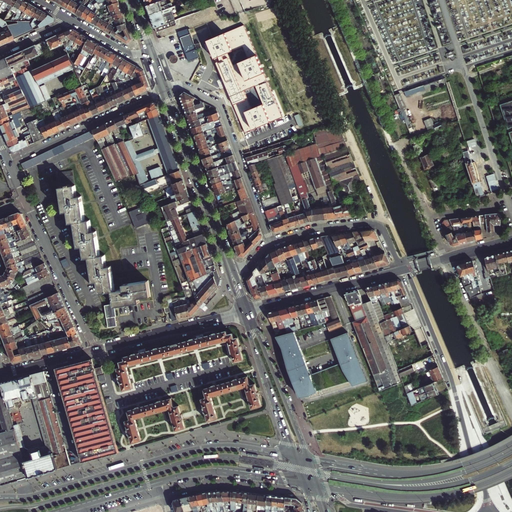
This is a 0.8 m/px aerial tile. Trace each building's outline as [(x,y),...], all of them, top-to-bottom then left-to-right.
[(0,0),(0,17),(4,20),(6,16),(0,12),(0,7),(2,4),(2,2),(7,5),(9,0),(0,0)] [(6,12),(8,13),(15,0),(9,0),(7,5),(10,7),(9,8),(7,8),(6,10),(4,9),(3,12),(4,12),(5,11),(6,12)] [(12,10),(16,12),(22,0),(15,0),(8,13),(6,16),(4,20),(5,20),(7,21),(10,16),(11,15),(10,14),(11,12),(12,10)] [(19,18),(21,15),(28,3),(22,0),(16,12),(17,13),(14,18),(13,17),(11,21),(18,21),(19,18)] [(66,0),(62,6),(67,9),(72,0),(71,0),(66,0)] [(72,0),(67,9),(72,12),(77,3),(76,3),(77,1),(76,0),(72,0)] [(72,12),(76,14),(83,2),(79,0),(77,3),(72,12)] [(76,14),(82,17),(88,6),(89,5),(86,4),(88,0),(84,0),(83,2),(76,14)] [(100,6),(102,8),(119,2),(118,0),(109,0),(104,2),(105,4),(100,6)] [(168,4),(166,0),(164,0),(147,6),(150,15),(171,8),(173,7),(172,3),(168,4)] [(95,5),(87,20),(92,23),(99,10),(98,10),(102,8),(100,6),(99,4),(97,2),(94,4),(95,5)] [(108,13),(121,8),(119,2),(102,8),(98,10),(99,10),(102,15),(104,14),(102,12),(107,10),(108,13)] [(25,18),(26,18),(33,6),(28,3),(21,15),(22,16),(25,18)] [(82,17),(87,20),(95,5),(94,4),(93,3),(92,5),(91,8),(88,6),(82,17)] [(216,5),(175,20),(177,25),(157,32),(159,39),(189,29),(221,19),(216,5)] [(30,20),(31,18),(37,8),(33,6),(26,18),(27,18),(30,20)] [(31,23),(32,27),(42,11),(37,8),(31,18),(33,19),(31,23)] [(121,8),(108,13),(104,14),(102,15),(103,16),(105,19),(123,12),(121,8)] [(177,25),(175,20),(171,8),(150,15),(157,32),(177,25)] [(92,23),(97,26),(103,16),(102,15),(99,10),(92,23)] [(42,11),(32,27),(33,28),(37,25),(47,14),(42,11)] [(116,22),(117,21),(125,18),(123,12),(105,19),(106,19),(109,22),(115,19),(116,22)] [(47,14),(37,25),(33,28),(34,30),(52,21),(53,17),(47,14)] [(97,26),(101,28),(106,19),(105,19),(103,16),(97,26)] [(113,25),(116,28),(127,24),(125,18),(117,21),(116,22),(111,24),(113,25)] [(101,28),(106,31),(109,25),(110,24),(111,24),(109,22),(106,19),(101,28)] [(14,39),(34,30),(33,28),(32,27),(31,23),(30,21),(26,21),(18,21),(11,21),(7,21),(5,20),(6,23),(14,39)] [(8,41),(14,39),(6,23),(3,25),(6,31),(4,32),(8,41)] [(127,24),(116,28),(114,29),(111,34),(116,37),(119,32),(129,28),(127,24)] [(109,25),(106,31),(111,34),(114,29),(116,28),(113,25),(112,26),(109,25)] [(283,117),(244,26),(206,41),(245,133),(283,117)] [(128,44),(133,40),(129,28),(119,32),(116,37),(128,44)] [(70,29),(59,34),(64,44),(66,47),(76,30),(74,29),(70,29)] [(76,30),(66,47),(70,50),(70,49),(69,48),(70,46),(72,47),(80,33),(76,30)] [(0,44),(8,41),(4,32),(0,33),(0,44)] [(80,33),(72,47),(70,49),(70,50),(74,53),(75,51),(76,49),(77,47),(84,36),(80,33)] [(52,50),(64,44),(59,34),(43,41),(48,51),(52,49),(52,50)] [(189,62),(199,58),(195,45),(191,34),(180,38),(189,62)] [(89,38),(84,36),(77,47),(79,48),(78,50),(77,52),(75,51),(74,53),(78,55),(89,38)] [(84,67),(81,66),(79,64),(84,55),(86,57),(89,52),(91,53),(92,54),(98,44),(97,43),(89,38),(78,55),(74,53),(71,59),(73,65),(75,69),(79,77),(84,67)] [(24,50),(29,60),(41,55),(44,53),(40,43),(24,50)] [(105,47),(98,44),(92,54),(94,55),(90,61),(91,62),(90,64),(91,64),(92,63),(93,64),(95,64),(95,63),(97,60),(105,47)] [(105,47),(97,60),(99,61),(97,64),(95,63),(95,64),(96,65),(99,67),(101,62),(109,50),(105,47)] [(29,60),(24,50),(7,58),(14,73),(16,78),(19,84),(25,96),(31,108),(47,101),(41,87),(40,85),(38,81),(33,71),(32,67),(31,65),(29,60)] [(109,50),(101,62),(103,63),(101,68),(102,68),(103,69),(104,68),(106,65),(113,52),(109,50)] [(117,55),(113,52),(106,65),(107,66),(105,69),(104,68),(103,69),(104,70),(107,72),(111,66),(117,55)] [(33,71),(38,81),(73,65),(71,59),(69,54),(33,71)] [(117,55),(111,66),(112,67),(107,76),(113,79),(113,78),(118,70),(124,59),(117,55)] [(0,78),(2,78),(8,75),(14,73),(7,58),(0,61),(0,78)] [(124,59),(118,70),(113,78),(116,79),(117,77),(117,78),(120,73),(122,74),(129,62),(124,59)] [(124,75),(126,76),(133,64),(129,62),(122,74),(119,79),(121,80),(124,75)] [(130,79),(131,78),(137,66),(133,64),(126,76),(123,80),(124,80),(130,79)] [(38,81),(40,85),(75,69),(73,65),(38,81)] [(137,66),(131,78),(133,79),(135,79),(145,75),(143,70),(137,66)] [(8,75),(11,82),(15,80),(15,81),(14,82),(16,85),(19,84),(16,78),(14,73),(8,75)] [(100,75),(96,73),(91,82),(95,84),(100,75)] [(8,75),(2,78),(5,84),(11,82),(8,75)] [(150,86),(145,75),(135,79),(136,81),(140,79),(146,91),(148,90),(150,86)] [(130,79),(131,82),(137,95),(141,93),(136,83),(135,83),(135,82),(136,81),(135,79),(133,79),(131,78),(130,79)] [(445,78),(430,83),(431,87),(446,82),(445,78)] [(141,93),(146,91),(140,79),(136,81),(135,82),(135,83),(136,83),(141,93)] [(132,98),(125,83),(124,80),(123,80),(121,81),(120,81),(121,84),(120,85),(121,87),(127,100),(132,98)] [(122,102),(113,82),(110,83),(107,84),(110,90),(113,96),(117,105),(122,102)] [(127,100),(121,87),(119,88),(118,86),(116,82),(113,82),(122,102),(127,100)] [(137,95),(131,82),(127,83),(127,82),(125,83),(132,98),(137,95)] [(16,85),(17,87),(18,89),(19,88),(20,90),(15,92),(18,99),(25,96),(19,84),(16,85)] [(47,101),(52,99),(45,85),(41,87),(47,101)] [(78,94),(85,91),(90,89),(89,89),(89,87),(88,85),(83,86),(76,89),(78,94)] [(425,89),(424,85),(411,89),(404,92),(406,96),(425,89)] [(100,96),(106,110),(112,107),(106,95),(103,96),(99,87),(96,88),(100,96)] [(99,97),(100,96),(96,88),(93,90),(91,91),(92,94),(94,99),(99,97)] [(117,105),(113,96),(110,90),(108,90),(109,92),(105,94),(106,95),(112,107),(117,105)] [(18,99),(15,92),(10,95),(12,101),(18,99)] [(180,96),(185,108),(196,104),(194,100),(196,98),(185,92),(180,96)] [(405,109),(399,93),(395,95),(401,111),(404,109),(405,109)] [(4,97),(5,98),(7,103),(10,102),(12,101),(10,95),(4,97)] [(10,107),(0,111),(0,120),(9,116),(8,114),(12,112),(13,115),(15,114),(23,111),(31,108),(25,96),(18,99),(12,101),(10,102),(12,108),(11,108),(10,107)] [(87,96),(80,99),(82,102),(83,104),(87,101),(90,100),(87,96)] [(105,110),(106,110),(100,96),(99,97),(94,99),(96,103),(100,112),(105,110)] [(90,100),(87,101),(94,115),(99,113),(100,113),(100,112),(96,103),(95,104),(92,105),(90,100)] [(511,100),(500,105),(511,141),(511,100)] [(37,107),(41,106),(47,118),(48,117),(51,116),(53,115),(53,114),(47,101),(31,108),(23,111),(15,114),(17,117),(29,113),(30,115),(39,111),(37,107)] [(83,104),(89,118),(94,115),(87,101),(83,104)] [(200,111),(198,107),(204,105),(203,103),(204,102),(202,101),(201,102),(196,104),(185,108),(187,115),(197,112),(200,111)] [(10,102),(7,103),(0,105),(0,111),(10,107),(11,108),(12,108),(10,102)] [(153,102),(137,109),(140,116),(158,108),(156,103),(153,102)] [(89,118),(83,104),(79,106),(78,107),(84,120),(89,118)] [(73,106),(72,106),(79,122),(84,120),(78,107),(75,108),(74,105),(73,106)] [(79,122),(72,106),(69,108),(71,114),(69,115),(68,115),(73,125),(74,125),(79,122)] [(59,111),(60,113),(66,128),(73,125),(68,115),(66,110),(63,112),(61,107),(60,108),(58,109),(59,111)] [(160,115),(158,108),(140,116),(141,119),(141,120),(146,118),(147,120),(148,119),(160,115)] [(137,109),(128,113),(133,123),(134,123),(133,119),(135,118),(140,116),(137,109)] [(401,111),(411,134),(414,133),(404,109),(401,111)] [(53,115),(56,121),(61,131),(66,128),(60,113),(59,111),(57,112),(53,114),(53,115)] [(187,115),(190,123),(200,119),(205,117),(212,114),(211,111),(198,115),(197,112),(187,115)] [(205,122),(206,123),(220,118),(218,112),(212,114),(205,117),(206,120),(207,122),(205,122)] [(133,123),(128,113),(123,115),(128,126),(130,126),(135,124),(134,123),(133,123)] [(13,120),(11,121),(0,126),(4,134),(20,127),(16,119),(18,118),(17,117),(15,114),(13,115),(13,117),(12,117),(13,120)] [(128,126),(123,115),(115,119),(119,130),(128,126)] [(160,115),(148,119),(159,148),(161,152),(169,174),(180,170),(165,127),(160,115)] [(9,116),(0,120),(0,124),(0,126),(11,121),(9,116)] [(220,118),(206,123),(192,128),(194,135),(207,131),(210,130),(211,130),(216,128),(223,126),(220,118)] [(115,119),(110,122),(114,131),(110,132),(115,142),(111,144),(110,145),(108,145),(102,148),(117,181),(136,174),(138,173),(131,157),(125,142),(119,130),(115,119)] [(190,123),(192,128),(206,123),(205,122),(207,122),(206,120),(201,122),(200,119),(190,123)] [(26,124),(28,129),(39,123),(38,122),(37,122),(36,120),(34,121),(28,123),(26,124)] [(56,121),(54,122),(51,123),(56,133),(61,131),(56,121)] [(114,131),(110,122),(93,130),(96,137),(97,138),(103,136),(105,135),(107,140),(108,139),(111,144),(115,142),(110,132),(114,131)] [(135,124),(130,126),(134,139),(145,135),(140,122),(135,124)] [(429,133),(443,126),(441,122),(427,128),(429,133)] [(39,123),(28,129),(30,132),(41,127),(39,123)] [(49,124),(46,125),(51,136),(56,133),(51,123),(49,124)] [(4,134),(8,142),(24,135),(30,133),(30,132),(28,129),(26,124),(25,125),(21,126),(20,127),(4,134)] [(41,127),(42,130),(43,131),(44,134),(46,138),(51,136),(46,125),(41,127)] [(216,128),(220,138),(227,136),(226,136),(223,126),(216,128)] [(41,127),(30,132),(30,133),(31,136),(42,130),(41,127)] [(25,170),(50,158),(53,157),(96,137),(93,130),(22,163),(25,170)] [(42,130),(31,136),(33,139),(44,134),(43,131),(42,130)] [(196,140),(212,134),(211,130),(210,130),(210,132),(207,133),(207,131),(194,135),(196,140)] [(321,156),(313,132),(307,134),(316,158),(321,156)] [(44,134),(33,139),(35,143),(46,138),(44,134)] [(215,140),(212,134),(196,140),(198,146),(215,140)] [(291,167),(316,158),(307,134),(306,134),(289,139),(295,158),(291,159),(290,156),(289,156),(287,149),(285,149),(286,153),(291,167)] [(24,135),(8,142),(12,151),(15,152),(30,145),(27,140),(26,140),(24,135)] [(108,145),(103,136),(97,138),(102,148),(108,145)] [(217,139),(215,140),(198,146),(200,150),(215,145),(219,144),(218,140),(217,139)] [(157,155),(156,154),(161,152),(159,148),(155,149),(154,148),(138,155),(131,140),(125,142),(131,157),(138,173),(136,174),(140,184),(148,181),(140,161),(157,155)] [(228,140),(221,143),(219,144),(215,145),(216,148),(217,148),(218,149),(230,145),(230,144),(228,140)] [(215,145),(200,150),(202,155),(218,149),(217,148),(216,148),(215,145)] [(219,153),(224,151),(231,149),(230,145),(218,149),(218,150),(217,150),(218,153),(219,153)] [(285,149),(284,146),(246,158),(249,166),(257,163),(269,159),(277,156),(286,153),(285,149)] [(348,147),(321,156),(316,158),(320,168),(327,187),(334,184),(339,182),(359,174),(348,147)] [(203,159),(217,154),(218,153),(217,150),(218,150),(218,149),(202,155),(203,159)] [(233,155),(231,149),(224,151),(225,154),(226,157),(233,155)] [(469,151),(463,153),(466,162),(472,160),(469,151)] [(311,222),(320,220),(319,208),(311,209),(308,198),(309,198),(307,192),(301,175),(298,166),(307,163),(310,171),(320,168),(316,158),(291,167),(286,153),(277,156),(280,164),(283,173),(287,182),(294,201),(298,200),(302,198),(304,202),(305,206),(311,222)] [(203,159),(205,165),(222,159),(220,155),(218,156),(217,154),(203,159)] [(429,154),(421,157),(425,169),(434,165),(429,154)] [(229,164),(236,161),(233,155),(226,157),(229,164)] [(280,164),(277,156),(269,159),(272,167),(280,164)] [(222,159),(205,165),(208,171),(218,167),(224,165),(223,162),(225,162),(225,159),(226,159),(225,158),(222,159)] [(466,162),(479,196),(488,194),(481,181),(478,182),(474,171),(475,170),(472,160),(466,162)] [(236,161),(229,164),(225,165),(226,168),(219,170),(218,167),(208,171),(211,180),(229,173),(239,170),(236,161)] [(251,173),(252,173),(259,170),(257,163),(249,166),(251,173)] [(301,175),(307,192),(316,189),(318,194),(322,193),(328,191),(327,187),(320,168),(310,171),(307,163),(298,166),(301,175)] [(272,167),(275,176),(283,173),(280,164),(272,167)] [(160,167),(149,170),(153,180),(164,176),(160,167)] [(144,194),(165,186),(184,179),(180,170),(169,174),(164,176),(153,180),(148,181),(140,184),(142,188),(144,194)] [(242,178),(239,170),(229,173),(231,178),(231,180),(232,179),(232,177),(234,176),(235,180),(242,178)] [(261,176),(259,170),(252,173),(254,178),(260,176),(261,176)] [(84,258),(89,258),(93,282),(98,282),(99,293),(113,291),(115,304),(115,306),(140,303),(139,298),(151,296),(149,280),(123,283),(124,288),(115,290),(111,265),(106,266),(104,254),(100,255),(96,230),(91,230),(90,220),(85,221),(82,196),(77,196),(73,171),(59,173),(61,188),(60,188),(64,212),(68,212),(70,224),(74,223),(78,247),(83,247),(84,258)] [(231,178),(229,173),(211,180),(212,185),(227,179),(226,177),(229,176),(229,179),(231,178)] [(278,182),(277,183),(278,185),(287,182),(283,173),(275,176),(278,182)] [(360,193),(358,186),(363,184),(359,174),(339,182),(343,192),(337,194),(340,200),(346,198),(360,193)] [(256,186),(263,183),(260,176),(254,178),(256,186)] [(214,190),(232,183),(231,180),(231,178),(229,179),(227,179),(212,185),(214,190)] [(238,187),(234,188),(228,190),(229,194),(239,190),(245,188),(242,178),(235,180),(238,187)] [(430,180),(435,191),(440,188),(436,178),(430,180)] [(184,179),(165,186),(169,197),(172,196),(188,190),(184,179)] [(270,189),(269,188),(267,182),(263,183),(256,186),(259,193),(270,189)] [(278,185),(281,194),(282,194),(286,204),(288,203),(293,202),(294,201),(287,182),(278,185)] [(234,188),(232,183),(214,190),(216,194),(228,190),(234,188)] [(242,199),(249,197),(245,188),(239,190),(242,198),(242,199)] [(188,190),(172,196),(174,201),(177,199),(178,201),(180,200),(182,199),(190,196),(188,190)] [(330,196),(334,206),(337,204),(333,192),(329,193),(330,196)] [(332,219),(338,218),(335,209),(334,206),(330,196),(329,197),(332,219)] [(246,209),(252,207),(249,197),(242,199),(246,209)] [(332,219),(329,197),(325,198),(323,199),(324,207),(326,219),(332,219)] [(246,211),(246,209),(242,199),(242,198),(237,200),(241,210),(242,209),(243,212),(246,211)] [(352,216),(346,198),(340,200),(342,206),(346,217),(352,216)] [(174,208),(177,207),(175,202),(164,206),(166,211),(174,208)] [(152,222),(145,206),(143,207),(129,212),(136,228),(146,224),(152,222)] [(293,227),(289,218),(286,219),(281,206),(278,207),(280,213),(286,229),(293,227)] [(304,214),(302,214),(306,223),(311,222),(305,206),(304,207),(304,208),(302,209),(304,214)] [(338,218),(346,217),(342,206),(335,209),(338,218)] [(254,212),(252,207),(246,209),(246,211),(248,215),(254,212)] [(285,207),(289,218),(293,227),(297,226),(293,215),(293,214),(290,207),(288,208),(287,207),(285,207)] [(306,223),(302,214),(301,211),(300,211),(298,207),(295,208),(301,224),(306,223)] [(166,211),(168,216),(176,213),(174,208),(166,211)] [(293,215),(297,226),(301,224),(295,208),(292,209),(294,213),(293,214),(293,215)] [(200,224),(195,210),(187,213),(192,227),(193,227),(200,224)] [(19,212),(16,214),(21,227),(22,229),(23,228),(23,227),(28,225),(22,214),(19,212)] [(257,219),(254,212),(248,215),(243,217),(244,221),(249,219),(250,222),(257,219)] [(231,222),(240,219),(242,218),(242,217),(240,213),(234,215),(234,214),(229,216),(231,222)] [(286,229),(280,213),(275,215),(278,222),(270,225),(273,231),(276,233),(286,229)] [(21,227),(16,214),(11,216),(13,220),(14,220),(17,228),(19,227),(21,227)] [(480,215),(481,228),(483,239),(487,238),(487,233),(495,231),(494,228),(500,227),(501,216),(498,214),(486,215),(486,214),(480,215)] [(473,216),(474,221),(474,227),(475,230),(477,229),(481,228),(480,215),(473,216)] [(13,220),(11,216),(6,218),(8,222),(9,222),(12,230),(14,233),(15,232),(14,230),(17,228),(14,220),(13,220)] [(473,216),(461,218),(465,232),(467,232),(470,231),(473,230),(475,230),(474,227),(472,227),(471,222),(474,221),(473,216)] [(178,217),(170,221),(167,222),(168,227),(172,225),(180,222),(178,217)] [(227,224),(229,229),(245,223),(244,221),(243,217),(242,217),(242,218),(242,219),(240,220),(240,219),(231,222),(227,224)] [(6,218),(1,220),(3,224),(4,224),(7,232),(11,231),(12,230),(9,222),(8,222),(6,218)] [(450,219),(452,225),(458,238),(461,245),(468,243),(466,235),(465,232),(461,218),(453,219),(450,219)] [(247,229),(253,227),(254,231),(253,232),(254,233),(260,228),(257,219),(250,222),(251,223),(249,224),(250,226),(247,227),(247,229)] [(442,224),(444,229),(452,225),(450,219),(445,220),(442,224)] [(180,222),(172,225),(168,227),(170,232),(174,230),(182,227),(180,222)] [(231,235),(240,232),(239,228),(242,227),(243,229),(247,227),(245,223),(229,229),(231,235)] [(22,229),(20,230),(18,231),(15,232),(16,234),(14,235),(15,238),(18,237),(26,233),(25,232),(30,230),(28,225),(23,227),(23,228),(22,229)] [(452,225),(444,229),(451,245),(454,246),(461,245),(458,238),(452,225)] [(182,227),(174,230),(170,232),(172,236),(176,234),(184,231),(182,227)] [(254,233),(253,232),(254,231),(253,227),(247,229),(249,235),(250,237),(249,239),(251,240),(255,245),(262,238),(263,235),(260,228),(254,233)] [(487,233),(487,238),(496,235),(500,231),(500,227),(494,228),(495,231),(487,233)] [(215,265),(202,229),(193,232),(191,233),(193,238),(191,239),(180,244),(176,246),(189,280),(193,278),(210,272),(213,271),(212,266),(214,265),(215,265)] [(240,232),(231,235),(233,241),(249,235),(247,229),(246,229),(246,230),(244,231),(244,233),(241,234),(240,232)] [(372,229),(368,230),(372,241),(379,240),(375,231),(372,229)] [(28,237),(32,234),(30,230),(25,232),(26,233),(18,237),(18,239),(16,240),(17,243),(28,238),(28,237)] [(361,231),(366,241),(372,241),(368,230),(361,231)] [(11,231),(7,232),(3,234),(1,234),(0,235),(0,236),(0,241),(4,240),(3,240),(13,235),(11,231)] [(184,231),(176,234),(172,236),(174,240),(178,239),(186,235),(184,231)] [(378,267),(372,254),(369,247),(366,241),(361,231),(352,232),(357,242),(359,247),(361,251),(364,250),(366,249),(370,257),(375,268),(378,267)] [(352,232),(345,233),(352,249),(355,255),(356,256),(357,256),(359,255),(362,253),(361,251),(359,247),(356,248),(355,246),(352,244),(357,242),(352,232)] [(352,249),(345,233),(338,234),(344,245),(347,244),(348,247),(345,248),(347,251),(352,249)] [(41,253),(32,234),(28,237),(28,238),(17,243),(18,243),(18,245),(20,248),(20,249),(21,251),(22,254),(22,255),(24,260),(41,253)] [(344,245),(338,234),(332,235),(339,249),(341,248),(343,253),(347,251),(345,248),(344,245)] [(5,244),(15,240),(13,235),(3,240),(4,240),(0,241),(0,245),(1,247),(5,245),(5,244)] [(186,235),(178,239),(174,240),(176,246),(180,244),(191,239),(188,235),(186,236),(186,235)] [(249,235),(233,241),(235,246),(244,242),(243,239),(246,237),(246,238),(247,238),(249,237),(249,239),(250,237),(249,235)] [(339,249),(332,235),(321,236),(328,252),(329,255),(330,257),(332,256),(334,255),(335,256),(336,256),(336,255),(340,253),(339,249)] [(333,264),(330,258),(328,259),(327,255),(329,255),(328,252),(321,236),(315,237),(310,239),(314,250),(315,251),(317,257),(318,260),(327,281),(338,277),(333,264)] [(309,253),(315,251),(314,250),(310,239),(304,241),(309,253)] [(7,249),(17,245),(18,245),(18,243),(16,244),(15,240),(5,244),(5,245),(1,247),(3,252),(7,250),(7,249)] [(251,240),(248,241),(249,244),(246,247),(244,242),(235,246),(239,256),(245,257),(255,245),(251,240)] [(309,253),(304,241),(299,242),(303,253),(305,252),(308,262),(312,261),(310,257),(309,253)] [(303,253),(299,242),(297,243),(294,244),(298,253),(300,257),(301,260),(303,265),(306,263),(303,256),(304,256),(303,253)] [(292,255),(298,253),(294,244),(288,245),(292,255)] [(18,249),(17,245),(7,249),(7,250),(3,252),(4,257),(9,255),(9,254),(20,249),(20,248),(18,249)] [(292,255),(288,245),(282,247),(286,258),(292,255)] [(286,258),(282,247),(276,250),(281,262),(284,269),(287,269),(290,267),(287,260),(286,258)] [(15,258),(18,257),(17,256),(20,255),(19,252),(21,251),(20,249),(9,254),(9,255),(4,257),(6,262),(10,260),(11,259),(15,257),(15,258)] [(356,263),(353,256),(355,255),(352,249),(347,251),(348,254),(351,262),(356,273),(363,271),(358,262),(356,263)] [(281,262),(276,250),(271,252),(276,267),(278,271),(278,272),(284,269),(281,262)] [(362,253),(365,260),(370,269),(375,268),(370,257),(368,258),(364,250),(361,251),(362,253)] [(356,273),(351,262),(348,254),(347,251),(343,253),(344,254),(342,256),(350,274),(356,273)] [(498,275),(490,277),(491,277),(501,319),(503,323),(511,320),(511,275),(510,267),(507,251),(496,254),(500,271),(497,271),(498,275)] [(276,267),(271,252),(266,258),(270,270),(274,268),(276,267)] [(25,272),(45,263),(41,253),(24,260),(24,261),(25,263),(26,265),(27,268),(26,271),(25,272)] [(335,256),(345,276),(350,274),(342,256),(340,253),(336,255),(336,256),(335,256)] [(385,253),(372,254),(378,267),(388,264),(390,263),(385,253)] [(490,274),(490,277),(498,275),(497,271),(500,271),(496,254),(485,257),(489,272),(492,272),(493,273),(490,274)] [(22,255),(18,257),(15,258),(15,257),(11,259),(10,260),(6,262),(8,266),(12,265),(12,264),(24,261),(24,260),(22,255)] [(338,277),(345,276),(335,256),(334,255),(332,256),(335,264),(333,264),(338,277)] [(356,258),(358,262),(363,271),(370,269),(365,260),(362,262),(359,255),(357,256),(358,257),(356,258)] [(320,282),(327,281),(318,260),(316,260),(315,258),(314,256),(310,257),(312,261),(320,282)] [(489,272),(485,257),(482,258),(486,273),(485,273),(486,278),(491,277),(490,277),(490,274),(489,272)] [(270,274),(271,273),(270,270),(266,258),(262,262),(266,273),(269,272),(270,274)] [(297,268),(293,258),(290,259),(287,260),(290,267),(291,271),(297,268)] [(13,270),(19,270),(25,269),(24,266),(23,263),(25,263),(24,261),(12,264),(12,265),(8,266),(8,268),(7,270),(12,273),(13,270)] [(320,282),(312,261),(308,262),(310,267),(311,269),(310,269),(311,272),(315,284),(320,282)] [(478,280),(473,261),(467,262),(471,279),(472,281),(472,284),(474,289),(478,288),(476,281),(478,280)] [(263,277),(264,280),(270,295),(279,293),(277,287),(271,273),(270,274),(269,272),(266,273),(262,262),(259,266),(263,277)] [(471,279),(467,262),(462,263),(469,279),(471,279)] [(48,268),(45,263),(25,272),(24,276),(22,281),(23,280),(26,279),(25,277),(33,273),(34,275),(48,268)] [(311,272),(310,269),(309,267),(307,263),(306,263),(303,265),(303,266),(305,265),(307,271),(305,271),(311,285),(315,284),(311,272)] [(469,279),(462,263),(459,264),(457,268),(461,277),(462,277),(463,280),(462,280),(465,287),(471,284),(470,282),(469,279)] [(220,279),(217,270),(216,270),(214,265),(212,266),(213,271),(210,272),(212,278),(214,277),(218,287),(219,285),(220,279)] [(263,297),(257,283),(256,280),(263,277),(259,266),(255,270),(248,277),(247,280),(254,297),(257,299),(263,297)] [(298,288),(291,271),(290,267),(287,269),(288,272),(285,273),(287,278),(292,290),(298,288)] [(48,268),(34,275),(26,279),(23,280),(26,286),(51,275),(48,268)] [(296,278),(295,275),(298,274),(299,273),(299,271),(297,268),(291,271),(298,288),(303,287),(299,276),(296,278)] [(303,287),(311,285),(305,271),(304,269),(299,271),(299,273),(298,274),(299,276),(303,287)] [(18,274),(19,270),(13,270),(12,273),(7,270),(6,272),(11,274),(10,276),(19,283),(19,284),(20,284),(22,281),(24,276),(18,274)] [(281,280),(278,272),(278,271),(275,272),(271,273),(277,287),(279,293),(286,291),(281,280)] [(11,274),(6,272),(5,274),(3,275),(8,280),(9,284),(11,284),(18,290),(20,288),(18,286),(17,287),(16,287),(17,286),(19,283),(10,276),(11,274)] [(212,278),(210,272),(193,278),(204,302),(218,287),(214,277),(212,278)] [(3,275),(0,276),(0,281),(2,282),(3,287),(5,286),(7,286),(14,291),(18,290),(11,284),(9,284),(8,280),(3,275)] [(24,289),(26,293),(54,280),(51,275),(26,286),(24,287),(24,289)] [(200,307),(204,302),(193,278),(189,280),(192,289),(194,293),(195,295),(196,297),(197,299),(200,307)] [(286,291),(292,290),(287,278),(281,280),(286,291)] [(399,289),(402,295),(407,294),(402,282),(398,279),(395,280),(399,289)] [(270,295),(264,280),(261,281),(259,282),(257,283),(263,297),(270,295)] [(394,290),(399,289),(395,280),(390,282),(394,290)] [(400,302),(398,296),(397,296),(394,290),(390,282),(384,283),(390,297),(393,296),(396,304),(400,302)] [(390,297),(384,283),(379,285),(384,298),(387,306),(385,306),(386,308),(387,307),(388,307),(393,305),(390,297)] [(471,284),(465,287),(468,293),(469,292),(471,298),(482,294),(480,287),(478,288),(474,289),(472,284),(471,284)] [(384,298),(379,285),(373,286),(378,300),(380,299),(384,308),(386,308),(385,306),(387,306),(384,298)] [(59,292),(56,286),(29,299),(31,305),(59,292)] [(368,317),(356,321),(353,322),(363,348),(375,378),(380,376),(384,386),(379,388),(380,391),(403,382),(401,377),(399,371),(388,343),(380,323),(387,320),(385,315),(384,316),(378,300),(373,286),(367,288),(372,301),(364,304),(365,309),(368,317)] [(189,297),(186,289),(183,290),(187,298),(191,316),(200,307),(197,299),(193,301),(191,296),(189,297)] [(358,290),(345,293),(348,299),(353,314),(365,309),(364,304),(358,290)] [(48,303),(50,307),(52,306),(63,301),(59,292),(31,305),(34,312),(38,320),(42,318),(38,308),(48,303)] [(0,304),(10,300),(8,296),(8,294),(0,297),(0,304)] [(343,326),(331,297),(311,302),(319,323),(326,322),(330,332),(343,326)] [(191,316),(187,298),(184,299),(181,299),(182,305),(185,318),(191,316)] [(175,307),(178,319),(185,318),(182,305),(181,299),(177,300),(178,301),(173,302),(174,307),(175,307)] [(0,310),(2,309),(2,311),(12,307),(12,306),(10,300),(0,304),(0,310)] [(66,307),(63,301),(52,306),(55,312),(66,307)] [(314,325),(319,323),(311,302),(306,303),(314,325)] [(314,325),(306,303),(301,304),(308,322),(309,326),(314,325)] [(115,304),(106,305),(108,319),(109,327),(116,326),(115,316),(116,316),(115,306),(115,304)] [(308,322),(301,304),(296,306),(300,318),(302,323),(308,322)] [(296,306),(289,307),(298,329),(301,328),(299,321),(298,321),(297,318),(300,318),(296,306)] [(2,309),(0,310),(0,317),(4,316),(5,317),(15,313),(14,312),(12,307),(2,311),(2,309)] [(66,307),(55,312),(52,313),(50,314),(52,320),(57,319),(64,316),(64,315),(69,313),(66,307)] [(298,329),(289,307),(286,308),(291,323),(293,327),(291,328),(291,329),(289,330),(289,328),(287,329),(287,330),(288,332),(295,330),(298,329)] [(286,308),(279,310),(285,325),(287,329),(289,328),(289,330),(291,329),(291,328),(289,323),(291,323),(286,308)] [(403,308),(385,315),(387,320),(405,313),(403,308)] [(365,309),(353,314),(356,321),(368,317),(365,309)] [(285,325),(279,310),(274,311),(278,323),(282,332),(287,330),(287,329),(283,330),(281,326),(285,325)] [(278,323),(274,311),(268,313),(270,319),(272,325),(278,323)] [(17,318),(15,313),(5,317),(4,316),(0,317),(0,324),(7,322),(7,323),(17,319),(17,318)] [(57,319),(52,320),(50,321),(50,322),(53,323),(61,323),(67,320),(67,319),(71,317),(69,313),(64,315),(64,316),(57,319)] [(413,331),(405,313),(387,320),(380,323),(388,343),(393,340),(391,336),(393,336),(392,333),(395,332),(397,338),(410,333),(413,332),(413,331)] [(73,322),(71,317),(67,319),(67,320),(61,323),(53,323),(54,326),(65,326),(69,325),(69,324),(73,322)] [(19,324),(17,319),(7,323),(7,322),(0,324),(0,329),(1,331),(9,328),(10,329),(20,325),(19,324)] [(65,326),(54,326),(54,327),(67,331),(72,329),(71,328),(75,326),(73,322),(69,324),(69,325),(65,326)] [(272,325),(276,333),(282,332),(278,323),(272,325)] [(1,331),(3,338),(11,334),(12,335),(19,333),(22,332),(20,325),(10,329),(9,328),(1,331)] [(64,334),(70,336),(74,334),(73,333),(78,331),(75,326),(71,328),(72,329),(67,331),(54,327),(54,328),(53,329),(64,334)] [(67,348),(65,337),(63,335),(61,336),(52,330),(51,331),(54,333),(55,337),(58,337),(59,336),(61,342),(63,349),(67,348)] [(288,332),(276,335),(283,352),(300,397),(309,395),(311,398),(368,381),(348,332),(332,338),(342,363),(312,374),(301,346),(295,330),(288,332)] [(70,336),(72,347),(82,344),(83,342),(78,331),(73,333),(74,334),(70,336)] [(155,346),(136,350),(137,352),(133,353),(133,354),(124,357),(125,360),(120,362),(121,367),(117,368),(119,377),(120,382),(121,381),(123,390),(132,388),(127,366),(175,353),(176,355),(180,354),(179,352),(229,340),(234,362),(243,359),(241,350),(242,350),(241,346),(240,346),(238,337),(234,338),(233,333),(227,334),(226,331),(217,333),(217,332),(213,333),(213,331),(194,336),(195,338),(191,339),(191,340),(159,348),(159,347),(155,348),(155,346)] [(50,353),(56,351),(54,343),(53,343),(52,338),(50,334),(48,333),(48,332),(47,333),(47,334),(46,334),(43,335),(44,336),(46,345),(47,345),(50,353)] [(11,334),(3,338),(6,344),(14,341),(14,342),(20,340),(24,338),(24,337),(26,336),(25,333),(20,335),(19,333),(12,335),(11,334)] [(60,343),(58,337),(55,337),(54,333),(50,334),(52,338),(53,343),(54,343),(56,351),(63,349),(61,342),(60,343)] [(46,345),(44,336),(41,337),(39,337),(37,338),(40,348),(41,348),(43,355),(50,353),(47,345),(46,345)] [(37,338),(31,339),(33,345),(34,349),(35,349),(37,356),(43,355),(41,348),(40,348),(37,338)] [(14,341),(6,344),(8,351),(14,348),(14,349),(19,348),(20,347),(20,346),(23,344),(27,343),(26,341),(26,340),(21,342),(20,340),(14,342),(14,341)] [(26,347),(27,346),(27,345),(27,343),(23,344),(20,346),(20,347),(19,348),(19,349),(20,349),(24,360),(30,358),(29,353),(28,353),(26,347)] [(33,345),(27,346),(26,347),(28,353),(29,353),(30,358),(37,356),(35,349),(34,349),(33,345)] [(15,362),(24,360),(20,349),(19,349),(19,348),(14,349),(14,348),(8,351),(12,361),(15,362)] [(92,359),(56,368),(65,399),(73,426),(77,441),(83,462),(119,452),(107,411),(97,375),(95,369),(92,359)] [(415,371),(412,365),(399,371),(401,377),(415,371)] [(443,378),(438,367),(429,371),(431,377),(428,378),(430,382),(428,383),(428,382),(421,385),(422,388),(434,382),(443,378)] [(31,374),(37,396),(53,452),(58,469),(71,465),(65,444),(50,392),(44,371),(31,374)] [(1,383),(8,408),(16,405),(15,400),(20,399),(20,397),(23,396),(24,400),(33,397),(37,396),(31,374),(1,383)] [(205,412),(208,421),(217,418),(211,396),(246,386),(252,408),(261,405),(259,397),(259,396),(258,392),(257,392),(255,384),(250,385),(248,376),(239,379),(238,378),(234,379),(234,380),(217,385),(217,384),(212,385),(212,386),(204,388),(206,397),(202,399),(204,407),(203,408),(204,412),(205,412)] [(1,383),(0,382),(0,418),(3,429),(11,458),(18,481),(29,478),(24,461),(23,456),(20,448),(13,425),(8,408),(1,383)] [(434,382),(422,388),(418,389),(421,395),(437,388),(434,382)] [(423,401),(439,394),(437,388),(421,395),(420,395),(420,397),(421,397),(423,401)] [(42,456),(53,452),(37,396),(33,397),(47,449),(41,451),(42,456)] [(418,403),(415,397),(410,400),(412,406),(418,403)] [(174,407),(171,398),(163,400),(162,400),(158,401),(158,402),(141,407),(140,406),(136,407),(136,408),(128,410),(130,419),(125,421),(128,429),(127,429),(128,434),(129,434),(131,443),(141,440),(135,418),(169,408),(176,430),(185,427),(182,418),(183,418),(182,414),(181,414),(179,405),(174,407)] [(13,425),(20,448),(25,446),(19,424),(13,425)] [(0,486),(18,481),(11,458),(3,429),(0,430),(0,486)] [(43,473),(58,469),(53,452),(42,456),(41,451),(40,447),(38,447),(33,448),(32,450),(33,453),(34,458),(24,461),(29,478),(43,473)] [(231,490),(222,491),(227,509),(228,511),(231,511),(232,511),(231,490)] [(212,491),(207,492),(211,507),(212,508),(213,511),(212,511),(215,511),(214,507),(217,506),(212,491)] [(223,511),(217,491),(212,491),(217,506),(219,506),(220,511),(223,511)] [(227,509),(222,491),(217,491),(223,511),(226,511),(226,510),(227,509)] [(211,507),(207,492),(202,493),(207,508),(208,508),(210,507),(211,507)] [(202,493),(197,494),(201,507),(202,510),(202,511),(207,511),(207,510),(207,508),(202,493)] [(259,494),(250,493),(248,511),(247,511),(251,511),(253,504),(258,504),(259,494)] [(197,494),(190,496),(194,511),(202,511),(202,510),(199,511),(198,508),(201,507),(197,494)] [(265,511),(267,495),(259,494),(258,504),(258,505),(261,505),(260,510),(260,511),(265,511)] [(272,510),(274,495),(267,495),(265,511),(269,511),(270,509),(272,510)] [(278,510),(280,496),(274,495),(272,510),(271,511),(275,511),(276,511),(276,510),(278,510)] [(194,511),(190,496),(181,498),(185,511),(194,511)] [(283,511),(284,511),(285,511),(303,505),(302,502),(298,498),(286,497),(284,511),(283,511)] [(185,511),(181,498),(178,499),(175,499),(173,503),(176,511),(182,511),(183,511),(185,511)]
